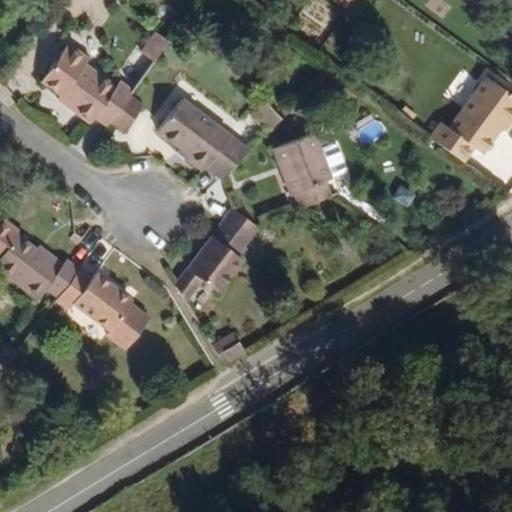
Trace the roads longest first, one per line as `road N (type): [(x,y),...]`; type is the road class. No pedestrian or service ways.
road 1 (secondary): [(50,511),(511,228)]
road 2 (residential): [(0,121),(151,213)]
